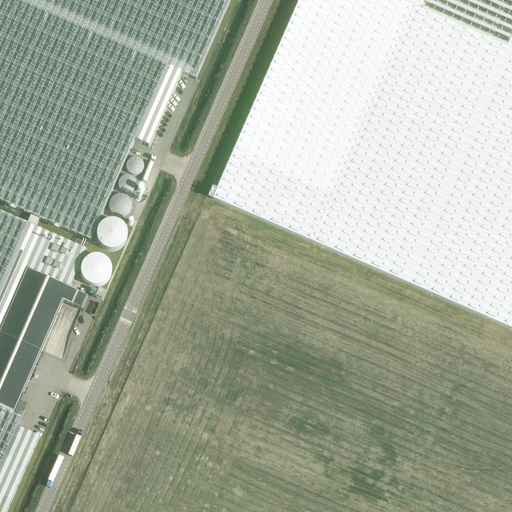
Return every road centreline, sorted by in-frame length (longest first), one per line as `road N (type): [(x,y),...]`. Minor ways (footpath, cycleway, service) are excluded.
road 1 (unclassified): [(265,0),(42,511)]
road 2 (track): [(330,511),(409,326),(401,310),(174,206)]
